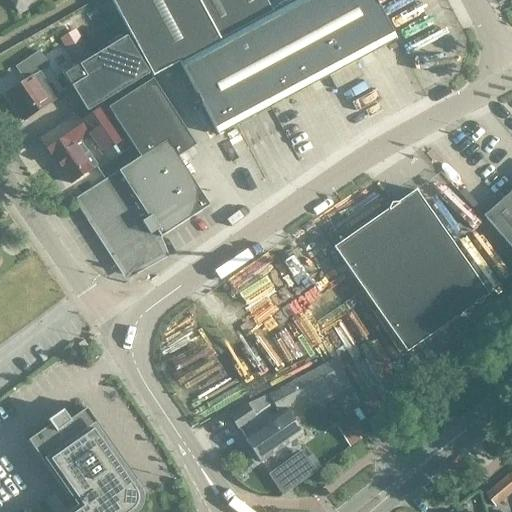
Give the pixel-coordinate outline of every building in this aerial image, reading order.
[(8,0),(0,0),(0,28),(19,17),(8,0)] [(299,0),(273,14),(265,0),(110,0),(152,78),(179,64),(218,137),(396,42),(373,0),(299,0)] [(66,26),(73,37),(89,27),(83,16),(66,26)] [(63,74),(85,112),(148,74),(125,37),(63,74)] [(422,64),(450,54),(447,45),(419,55),(422,64)] [(15,68),(24,82),(6,95),(24,121),(56,99),(58,95),(50,84),(47,84),(39,73),(49,67),(39,51),(15,68)] [(412,77),(422,95),(444,84),(439,75),(450,69),(444,59),(412,77)] [(156,240),(209,206),(177,157),(195,146),(151,79),(106,109),(134,152),(139,159),(125,168),(118,172),(148,219),(156,240)] [(101,156),(125,140),(103,108),(79,124),(74,115),(39,139),(53,159),(51,160),(58,172),(61,170),(71,185),(97,168),(81,143),(89,137),(101,156)] [(97,168),(105,181),(77,199),(127,276),(131,276),(162,256),(156,240),(148,219),(118,172),(125,168),(117,155),(97,168)] [(333,249),(404,354),(472,308),(479,306),(483,301),(487,298),(415,192),(397,204),(391,205),(388,211),(333,249)] [(511,193),(483,218),(511,250),(511,193)] [(339,228),(339,216),(323,216),(323,226),(331,226),(331,229),(339,228)] [(506,264),(490,268),(496,287),(511,283),(506,264)] [(318,368),(270,394),(275,404),(276,406),(280,404),(283,410),(317,392),(323,402),(350,387),(335,359),(318,368)] [(275,404),(270,394),(247,404),(230,417),(238,429),(256,417),(275,404)] [(131,486),(137,482),(86,409),(69,421),(62,412),(47,422),(50,426),(27,442),(69,500),(52,511),(131,511),(135,508),(137,502),(137,496),(135,492),(131,486)] [(301,433),(285,410),(244,438),(260,461),(301,433)] [(337,428),(345,441),(346,444),(362,434),(359,430),(352,418),(337,428)] [(283,494),(316,470),(306,457),(274,481),(283,494)] [(511,492),(511,473),(484,495),(495,508),(511,492)]
